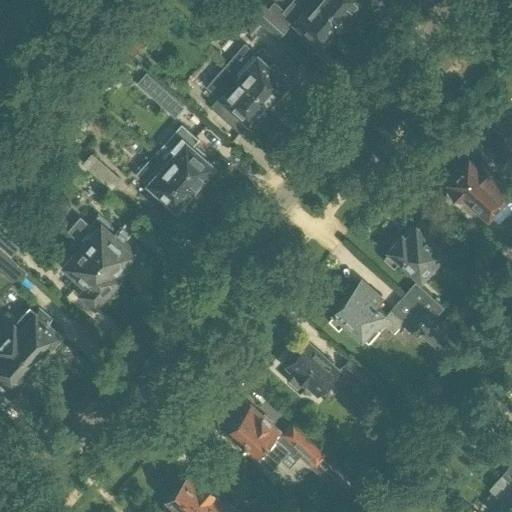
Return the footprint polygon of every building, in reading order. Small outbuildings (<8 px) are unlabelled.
[(225,0),(220,7),(251,35),(261,24),(234,0),(225,0)] [(346,23),(319,0),(294,0),(285,10),(274,1),(268,8),(258,0),(246,0),(243,4),(278,36),(288,26),(287,25),(292,19),(295,22),(295,23),(305,32),(303,33),(309,39),(311,37),(321,46),(329,37),(332,39),(346,23)] [(319,0),(346,23),(360,7),(358,5),(362,0),(319,0)] [(32,42),(8,21),(0,30),(0,37),(21,55),(32,42)] [(133,54),(146,38),(127,23),(114,38),(133,54)] [(269,105),(290,81),(271,65),(244,42),(224,65),(238,77),(269,105)] [(250,126),(269,105),(238,77),(224,65),(205,86),(218,96),(209,106),(230,125),(234,120),(244,129),(248,124),(250,126)] [(175,117),(184,106),(165,90),(166,90),(146,72),(136,83),(175,117)] [(54,107),(66,117),(76,106),(89,117),(99,105),(74,83),(54,107)] [(511,114),(508,111),(497,123),(505,130),(503,133),(511,141),(511,114)] [(213,167),(182,139),(178,136),(173,141),(168,138),(157,151),(156,151),(155,152),(194,188),(196,186),(200,187),(206,181),(205,177),(213,167)] [(5,170),(19,182),(40,158),(27,146),(5,170)] [(176,209),(194,188),(155,152),(136,173),(145,181),(149,185),(141,193),(154,204),(167,216),(175,208),(176,209)] [(112,190),(122,179),(92,153),(83,162),(77,156),(72,162),(85,173),(89,169),(112,190)] [(477,167),(468,159),(449,181),(451,184),(444,192),(458,205),(464,198),(478,210),(488,218),(511,190),(511,189),(481,163),(477,167)] [(83,246),(120,280),(129,269),(126,266),(136,255),(135,254),(141,247),(120,229),(117,231),(100,215),(93,222),(95,224),(92,227),(81,217),(68,231),(84,245),(83,246)] [(431,238),(436,233),(421,220),(406,237),(402,233),(388,249),(390,250),(384,257),(394,266),(400,259),(421,278),(445,250),(431,238)] [(0,271),(16,285),(28,272),(11,257),(20,247),(0,228),(0,271)] [(102,300),(120,280),(83,246),(64,266),(87,286),(81,293),(95,306),(101,299),(102,300)] [(416,281),(404,294),(425,313),(426,314),(430,316),(441,304),(416,281)] [(393,332),(401,324),(416,338),(433,319),(430,316),(426,314),(425,313),(404,294),(387,314),(376,304),(381,299),(366,286),(360,292),(354,287),(344,298),(341,299),(335,305),(335,309),(333,311),(335,312),(329,318),(339,328),(345,321),(368,342),(385,324),(393,332)] [(36,312),(30,306),(18,320),(7,311),(0,319),(0,333),(3,337),(34,364),(35,363),(39,366),(47,357),(43,354),(60,335),(47,324),(51,320),(39,309),(36,312)] [(3,337),(0,333),(0,386),(11,397),(20,387),(22,389),(30,379),(25,375),(34,364),(3,337)] [(315,392),(337,369),(306,340),(296,351),(292,351),(286,357),(286,361),(285,363),(293,371),(286,380),(298,391),(306,383),(315,392)] [(340,368),(365,390),(374,380),(348,359),(340,368)] [(282,433),(250,405),(227,431),(271,470),(288,451),(293,455),(299,449),(316,464),(328,452),(293,421),(282,433)] [(511,465),(503,476),(511,484),(511,465)] [(199,483),(189,473),(188,473),(177,485),(175,484),(166,494),(167,495),(165,498),(175,507),(170,511),(236,511),(227,502),(223,506),(213,496),(215,494),(201,480),(199,483)] [(511,511),(511,484),(503,476),(491,489),(506,502),(497,511),(511,511)]
